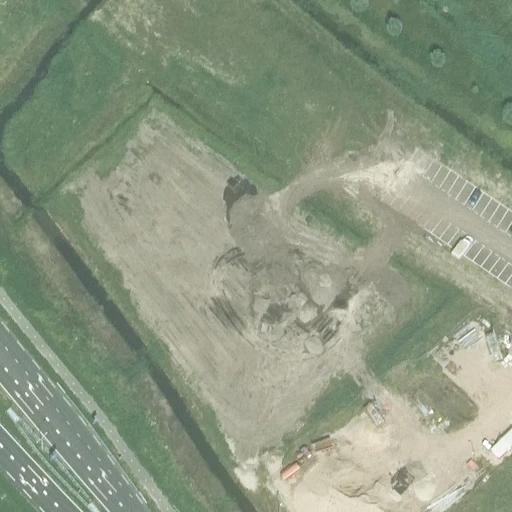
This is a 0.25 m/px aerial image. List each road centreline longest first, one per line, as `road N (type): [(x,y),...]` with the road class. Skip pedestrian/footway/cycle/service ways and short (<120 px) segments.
road 1 (track): [(430,189),(336,332),(438,462)]
road 2 (secondary): [(114,511),(0,378)]
road 3 (track): [(374,511),(511,405)]
road 4 (unclassified): [(511,245),(408,176)]
